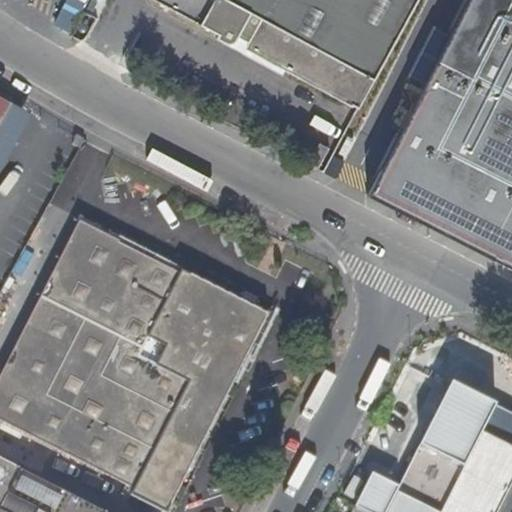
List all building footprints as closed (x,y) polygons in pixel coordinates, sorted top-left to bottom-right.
[(152,0),(217,35),(215,39),(226,45),(228,45),(231,45),(231,44),(232,44),(235,38),(246,43),(246,46),(246,49),(248,52),(249,53),(351,108),(352,106),(358,109),(417,0),(152,0)] [(0,124),(10,107),(0,101),(0,124)] [(0,172),(30,119),(10,107),(0,124),(0,172)] [(79,223),(39,299),(48,304),(0,399),(0,425),(133,493),(130,498),(157,511),(167,511),(266,319),(180,273),(178,277),(118,246),(119,244),(79,223)] [(0,399),(48,304),(39,299),(0,367),(0,399)] [(373,475),(356,507),(365,511),(499,511),(511,487),(511,413),(453,384),(400,488),(373,475)] [(100,511),(0,460),(0,511),(100,511)]
